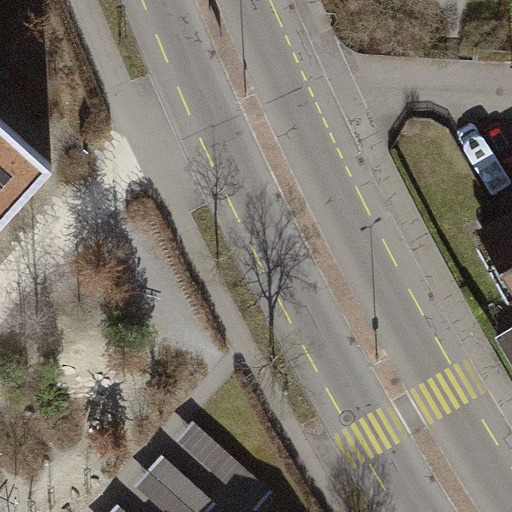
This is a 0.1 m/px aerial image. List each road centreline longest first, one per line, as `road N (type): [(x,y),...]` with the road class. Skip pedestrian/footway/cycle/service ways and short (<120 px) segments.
road 1 (secondary): [(169,0),(240,170),(428,511)]
road 2 (secondary): [(511,500),(295,115)]
road 3 (residential): [(511,100),(346,91),(295,115)]
road 4 (secondary): [(295,115),(248,0)]
